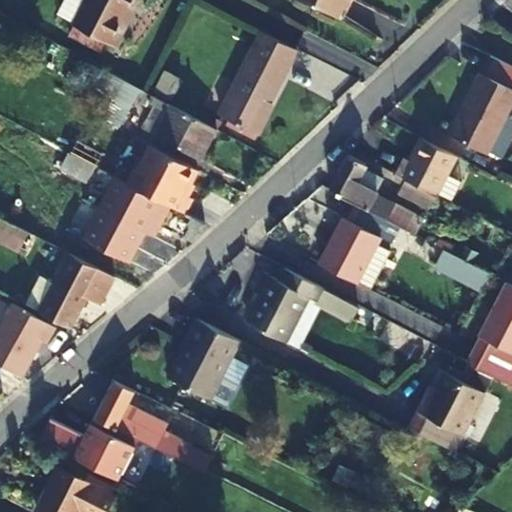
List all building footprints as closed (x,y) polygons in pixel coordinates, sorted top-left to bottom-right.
[(114,48),(129,21),(120,17),(129,0),(84,0),(71,24),(114,48)] [(139,3),(133,0),(129,0),(120,17),(129,21),(139,3)] [(307,0),(336,14),(343,0),(307,0)] [(266,109),(297,45),(263,29),(222,112),(261,131),(271,110),(266,109)] [(511,66),(491,56),(482,75),(480,74),(449,136),(502,162),(511,141),(497,134),(511,104),(511,66)] [(126,82),(108,117),(119,124),(137,88),(126,82)] [(198,159),(215,129),(153,96),(138,122),(156,131),(153,135),(198,159)] [(394,175),(399,177),(435,196),(436,196),(456,156),(420,138),(409,159),(404,157),(394,175)] [(140,172),(133,186),(160,200),(191,217),(198,202),(190,198),(203,173),(157,148),(144,173),(140,172)] [(166,226),(177,233),(194,242),(204,225),(191,217),(160,200),(133,186),(69,151),(61,168),(132,205),(167,224),(166,226)] [(348,154),(330,188),(355,201),(387,218),(394,206),(374,195),(376,192),(358,182),(365,168),(367,164),(348,154)] [(383,178),(365,168),(358,182),(376,192),(383,178)] [(435,196),(399,177),(392,190),(428,209),(435,196)] [(71,212),(47,199),(31,227),(55,241),(71,212)] [(318,261),(356,281),(377,240),(381,234),(391,240),(398,224),(387,218),(355,201),(347,216),(343,214),(318,261)] [(172,241),(177,233),(166,226),(167,224),(132,205),(126,217),(172,241)] [(0,237),(19,248),(21,244),(28,230),(27,229),(0,215),(0,237)] [(28,230),(21,244),(26,247),(34,233),(28,230)] [(390,247),(377,240),(356,281),(369,288),(390,247)] [(486,274),(488,272),(446,249),(437,266),(479,288),(486,274)] [(98,303),(114,275),(69,251),(37,310),(69,327),(85,296),(98,303)] [(249,322),(288,343),(313,295),(354,317),(359,308),(324,289),(324,288),(280,264),(274,275),(267,272),(258,287),(265,292),(249,322)] [(511,284),(507,282),(479,337),(482,338),(468,365),(511,388),(511,387),(511,284)] [(54,325),(11,302),(0,321),(0,363),(21,375),(41,338),(47,340),(54,325)] [(243,342),(199,319),(185,346),(187,346),(172,376),(214,398),(243,342)] [(483,391),(442,371),(435,386),(422,412),(416,409),(408,426),(453,450),(462,432),(483,391)] [(113,379),(94,414),(185,461),(192,446),(159,429),(163,421),(138,408),(134,416),(122,409),(132,389),(113,379)] [(416,409),(422,412),(435,386),(429,383),(416,409)] [(55,407),(40,438),(132,485),(170,505),(186,475),(151,457),(141,477),(114,463),(120,452),(115,449),(109,460),(79,444),(84,434),(70,427),(77,414),(57,404),(55,407)] [(193,417),(180,411),(175,422),(187,428),(193,417)] [(91,421),(77,414),(70,427),(84,434),(91,421)] [(68,473),(52,464),(29,506),(39,511),(71,511),(74,507),(83,511),(96,511),(106,493),(68,473)]
